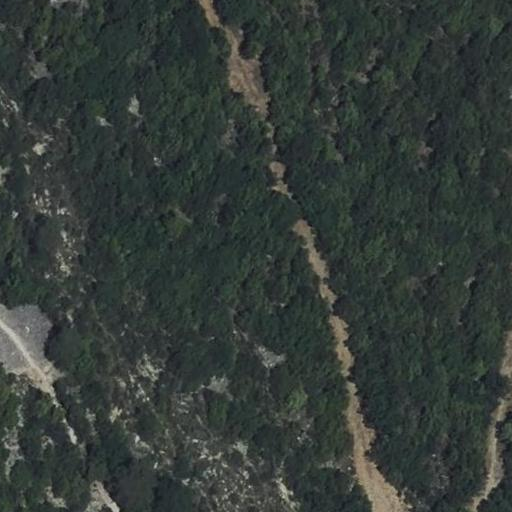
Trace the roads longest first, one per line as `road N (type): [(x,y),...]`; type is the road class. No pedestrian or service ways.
road 1 (track): [(393,511),(367,447),(318,243),(215,0)]
road 2 (track): [(511,347),(485,511)]
